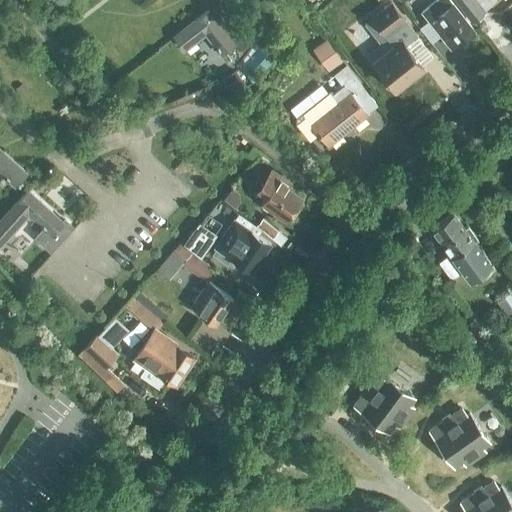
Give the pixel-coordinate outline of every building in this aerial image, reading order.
[(448,30),(457,42),(474,29),(451,0),(436,0),(422,11),(441,35),(448,30)] [(485,11),(476,0),(455,0),(472,21),(485,11)] [(372,61),(396,91),(424,68),(405,43),(416,34),(391,1),(371,17),(393,45),(372,61)] [(226,14),(223,16),(214,4),(173,36),(183,49),(204,32),(221,54),(234,44),(237,48),(240,49),(248,43),(233,23),(226,14)] [(314,50),(328,69),(341,59),(325,38),(316,45),(318,47),(314,50)] [(251,80),(253,81),(279,54),(272,48),(252,69),(244,62),(230,73),(242,87),(251,80)] [(366,114),(352,95),(362,88),(345,66),(335,74),(344,85),(333,93),(331,90),(296,117),(296,123),(307,137),(313,138),(319,133),(328,144),(366,114)] [(0,170),(17,185),(28,173),(0,148),(0,170)] [(280,173),(276,178),(267,171),(257,187),(265,193),(260,201),(286,220),(303,196),(288,186),(292,181),(280,173)] [(53,235),(63,223),(27,190),(0,219),(0,243),(28,213),(53,235)] [(490,263),(474,241),(478,238),(467,225),(465,227),(453,212),(432,228),(452,255),(453,255),(470,278),(490,263)] [(231,259),(250,272),(270,243),(233,218),(213,247),(215,248),(212,253),(228,264),(231,259)] [(180,240),(192,250),(195,252),(205,239),(193,229),(183,242),(181,240),(180,240)] [(169,277),(192,250),(180,240),(158,268),(169,277)] [(189,306),(215,323),(232,298),(207,280),(189,306)] [(494,298),(507,316),(511,311),(511,296),(506,289),(494,298)] [(109,347),(126,329),(115,319),(108,326),(107,325),(97,336),(96,335),(79,353),(107,380),(114,372),(106,365),(116,354),(109,347)] [(166,377),(176,384),(194,356),(154,329),(135,356),(147,364),(140,375),(159,387),(166,377)] [(385,375),(383,378),(376,373),(352,404),(386,430),(393,423),(398,426),(413,407),(408,403),(413,396),(385,375)] [(461,459),(465,465),(484,450),(481,446),(489,440),(463,403),(431,427),(436,434),(432,436),(453,465),(461,459)] [(511,511),(511,502),(500,485),(498,487),(492,479),(459,501),(466,511),(511,511)]
